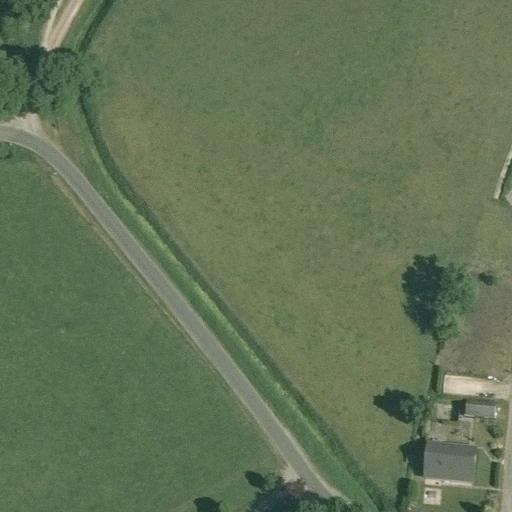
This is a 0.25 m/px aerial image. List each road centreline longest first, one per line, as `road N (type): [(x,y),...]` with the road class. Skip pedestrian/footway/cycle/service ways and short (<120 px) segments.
road 1 (unclassified): [(0,140),(41,145),(354,511)]
road 2 (track): [(89,0),(54,74),(41,145)]
